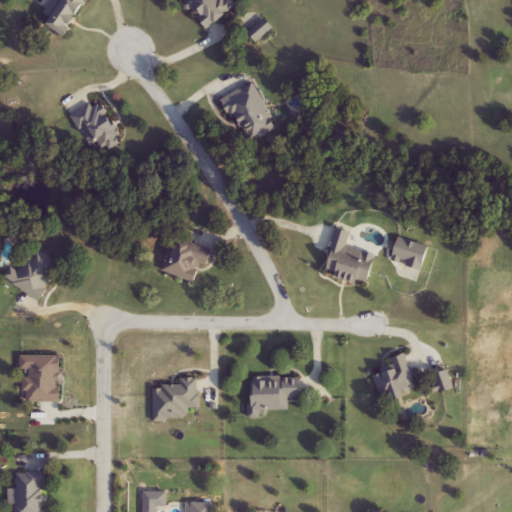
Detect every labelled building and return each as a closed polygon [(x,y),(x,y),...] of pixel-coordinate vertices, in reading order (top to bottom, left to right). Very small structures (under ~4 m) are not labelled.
[(56,2),(58,0),(89,0),(96,7),(62,35),(50,21),(63,10),(56,2)] [(187,0),(227,0),(235,10),(209,31),(186,1),(187,0)] [(274,29),(258,42),(250,33),(266,19),(274,29)] [(282,129),(253,147),(225,100),(253,83),(282,129)] [(73,115),(104,99),(126,145),(106,154),(100,142),(89,147),(73,115)] [(353,233),(350,248),(378,254),(371,286),(326,276),(337,230),(353,233)] [(202,263),(194,283),(162,271),(173,243),(209,257),(206,265),(202,263)] [(4,280),(10,269),(20,275),(34,250),(61,265),(40,301),(4,280)] [(61,357),(60,402),(22,402),(23,357),(61,357)] [(403,358),(415,393),(384,404),(374,377),(382,374),(380,366),(403,358)] [(301,399),(291,399),(291,412),(266,411),(266,419),(252,419),(252,378),(301,379),(301,399)] [(200,379),(201,410),(187,410),(187,421),(154,422),(153,388),(180,387),(179,380),(200,379)] [(47,511),(16,511),(16,474),(47,474),(47,511)]
